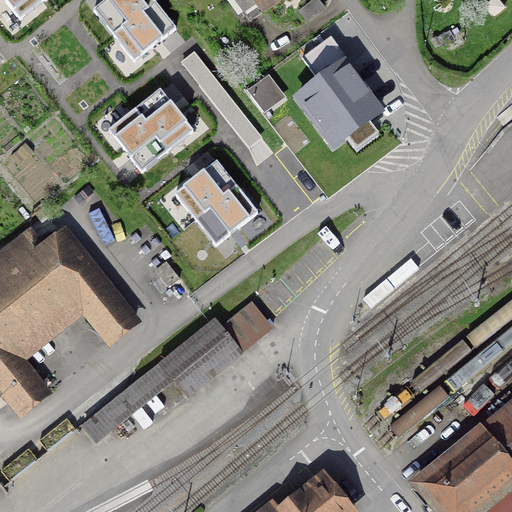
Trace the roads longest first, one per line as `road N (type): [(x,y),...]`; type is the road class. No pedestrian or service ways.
road 1 (residential): [(419,190),(359,193),(320,212),(29,426)]
road 2 (residential): [(334,423),(319,367),(328,312),(419,190)]
road 3 (residential): [(419,190),(457,117),(511,68)]
road 4 (residential): [(231,511),(334,423)]
